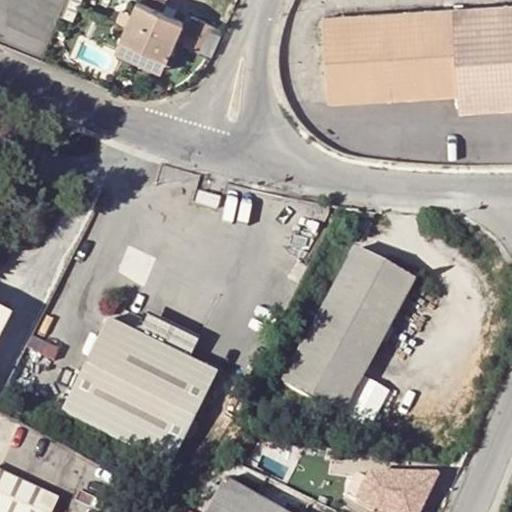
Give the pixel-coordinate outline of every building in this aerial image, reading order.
[(86,0),(69,0),(62,18),(76,24),(86,0)] [(511,6),(451,10),(387,13),(321,16),(325,101),(390,97),(455,94),(456,111),(511,108),(511,6)] [(170,63),(186,28),(138,7),(132,22),(128,30),(122,43),(170,63)] [(122,27),(128,30),(132,22),(126,19),(122,27)] [(165,75),(170,63),(122,43),(118,55),(165,75)] [(214,208),(218,196),(197,190),(193,201),(214,208)] [(337,417),(408,283),(349,252),(279,385),(337,417)] [(111,322),(65,411),(172,467),(189,436),(194,425),(219,378),(111,322)] [(201,429),(194,425),(189,436),(196,439),(201,429)] [(0,511),(53,511),(60,499),(0,467),(0,511)] [(352,501),(364,476),(352,476),(342,496),(352,501)] [(414,511),(432,476),(364,476),(352,501),(375,511),(414,511)] [(273,511),(221,482),(216,490),(208,486),(194,511),(273,511)]
